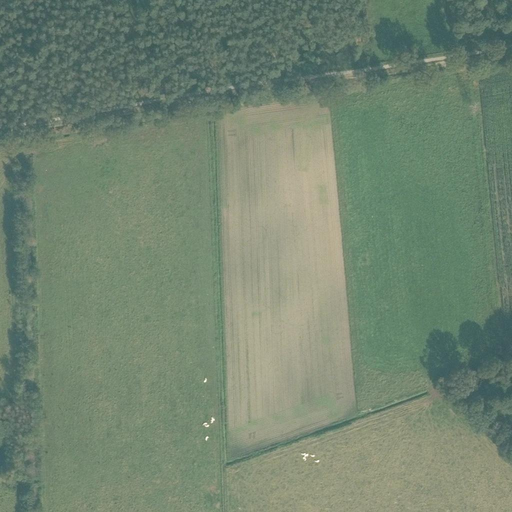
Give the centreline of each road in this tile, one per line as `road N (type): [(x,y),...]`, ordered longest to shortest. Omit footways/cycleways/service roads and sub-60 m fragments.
road 1 (track): [(214,97),(511,50)]
road 2 (track): [(214,97),(0,132)]
